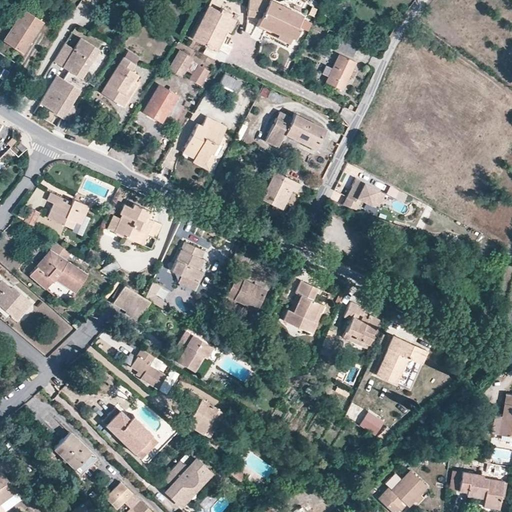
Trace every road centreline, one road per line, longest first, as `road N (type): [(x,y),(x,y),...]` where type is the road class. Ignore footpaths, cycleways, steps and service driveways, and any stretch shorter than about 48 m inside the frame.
road 1 (residential): [(293,251),(398,30),(423,0)]
road 2 (tertiary): [(49,138),(293,251)]
road 3 (tertiary): [(293,251),(511,348)]
